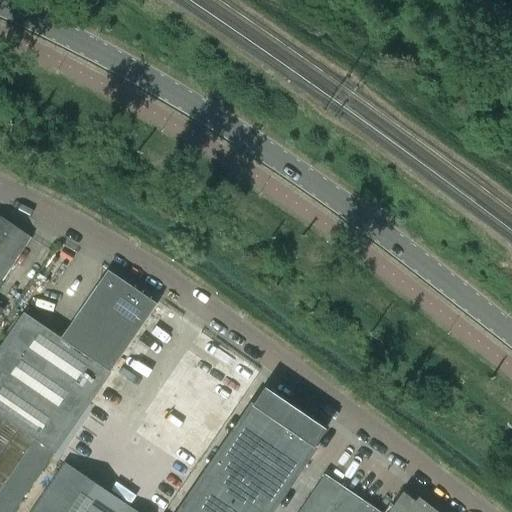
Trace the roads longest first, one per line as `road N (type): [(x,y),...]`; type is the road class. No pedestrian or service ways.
road 1 (tertiary): [(511,334),(381,231),(202,109),(0,8)]
road 2 (unclassified): [(470,511),(176,292),(0,190)]
